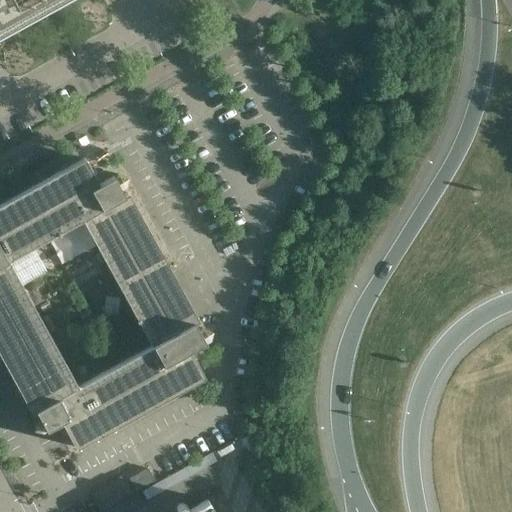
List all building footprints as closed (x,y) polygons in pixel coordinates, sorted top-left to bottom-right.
[(0,0),(0,32),(58,0),(0,0)] [(80,161),(18,196),(44,242),(81,221),(115,284),(162,258),(127,196),(126,195),(123,197),(119,191),(122,189),(125,180),(116,176),(112,179),(112,178),(97,186),(84,163),(83,161),(82,161),(80,161)] [(0,347),(42,324),(7,262),(44,242),(18,196),(0,205),(0,347)] [(113,367),(140,414),(202,380),(203,379),(203,378),(202,377),(189,352),(204,344),(207,342),(211,334),(201,330),(198,331),(195,326),(197,325),(197,324),(197,323),(196,321),(162,258),(115,284),(150,346),(113,367)] [(72,447),(76,449),(140,414),(113,367),(76,387),(42,324),(0,347),(0,360),(29,414),(32,416),(34,414),(38,419),(33,421),(31,431),(40,434),(44,431),(44,432),(59,424),(72,447)] [(147,469),(144,471),(129,479),(135,491),(154,481),(147,469)] [(90,494),(99,511),(103,511),(135,495),(124,475),(90,494)] [(137,495),(106,511),(135,511),(144,507),(137,495)] [(212,511),(206,500),(188,511),(185,506),(184,506),(182,505),(181,505),(180,505),(178,506),(177,506),(176,508),(175,509),(175,511),(174,511),(212,511)]
